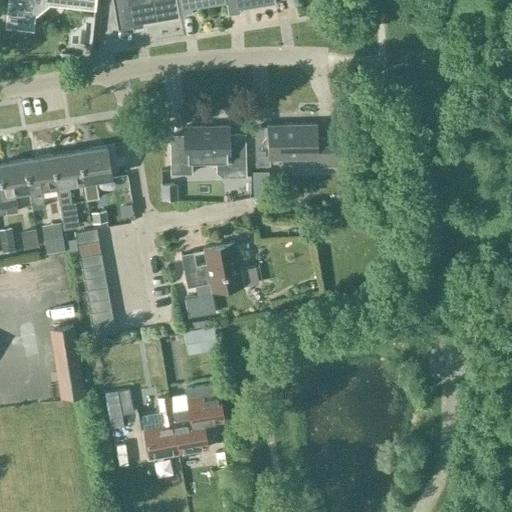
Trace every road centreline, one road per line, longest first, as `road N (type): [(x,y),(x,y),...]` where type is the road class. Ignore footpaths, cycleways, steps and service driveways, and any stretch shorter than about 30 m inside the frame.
road 1 (residential): [(118,71),(326,56)]
road 2 (residential): [(143,226),(118,71)]
